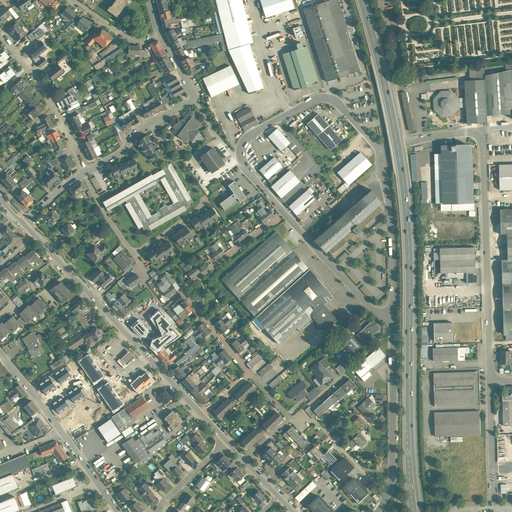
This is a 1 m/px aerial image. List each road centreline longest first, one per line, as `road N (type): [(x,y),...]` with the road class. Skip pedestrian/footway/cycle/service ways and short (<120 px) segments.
road 1 (primary): [(362,0),(408,217),(417,511)]
road 2 (unclassified): [(490,384),(485,147),(468,131),(380,150)]
road 3 (residential): [(380,150),(325,97),(247,134),(243,164),(282,211)]
road 4 (tertiary): [(38,233),(200,412)]
road 5 (residential): [(162,33),(195,97),(85,171)]
road 6 (residential): [(0,352),(121,511)]
road 7 (residential): [(395,327),(380,150)]
road 8 (residential): [(0,32),(40,83),(85,171)]
road 9 (residential): [(282,211),(395,327)]
road 10 (residential): [(392,485),(395,327)]
road 11 (residential): [(182,289),(282,211)]
road 12 (residential): [(291,418),(317,422),(392,485)]
